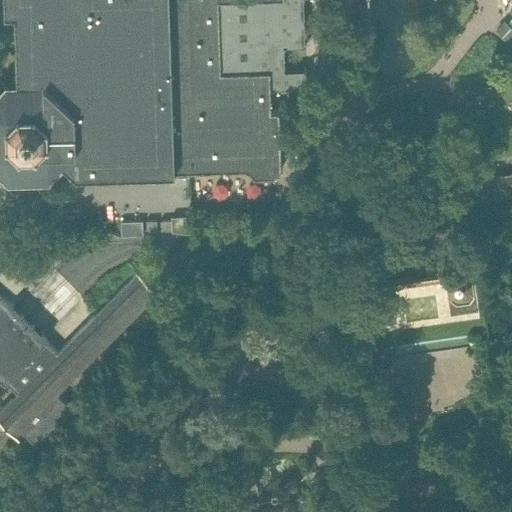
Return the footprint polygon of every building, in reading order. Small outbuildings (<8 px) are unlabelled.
[(286,87),(285,69),(285,45),(305,44),(303,0),(5,0),(5,11),(16,11),(18,78),(7,78),(0,85),(0,165),(4,169),(10,174),(49,173),(63,159),(77,172),(155,170),(155,177),(175,176),(174,169),(191,169),(246,167),(255,175),(275,175),(279,171),(282,167),(280,109),(272,109),(272,98),(272,87),(286,87)] [(285,69),(286,87),(306,87),(306,69),(285,69)] [(400,204),(401,210),(511,188),(511,176),(398,196),(400,204)] [(173,217),(162,217),(162,229),(173,229),(191,232),(191,214),(173,214),(173,217)] [(158,218),(147,218),(147,229),(158,229),(158,218)] [(143,219),(122,219),(122,234),(143,233),(143,219)] [(449,275),(448,259),(385,266),(387,284),(370,287),(372,302),(388,300),(387,287),(388,287),(390,286),(450,279),(452,279),(454,279),(456,290),(471,289),(469,273),(449,275)] [(0,291),(0,375),(18,393),(0,410),(0,417),(1,418),(11,428),(17,433),(21,429),(37,444),(73,408),(57,392),(157,290),(152,284),(141,274),(138,271),(60,350),(38,329),(28,319),(17,308),(0,291)] [(291,511),(289,502),(303,495),(297,488),(292,484),(282,495),(242,505),(241,501),(223,505),(224,511),(291,511)]
